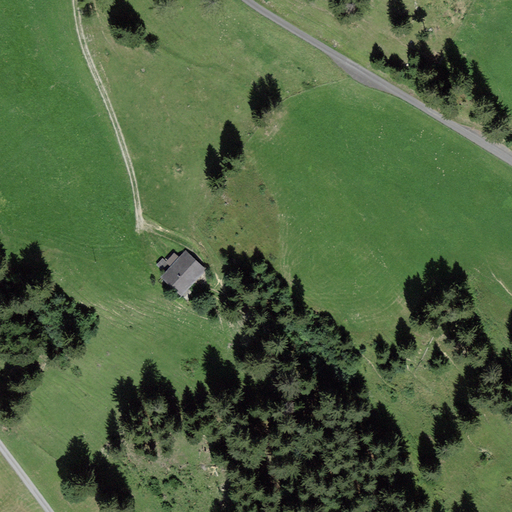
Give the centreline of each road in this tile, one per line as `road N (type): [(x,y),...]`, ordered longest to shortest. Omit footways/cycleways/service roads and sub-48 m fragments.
road 1 (residential): [(247,0),(511,161)]
road 2 (track): [(75,0),(139,220),(201,257)]
